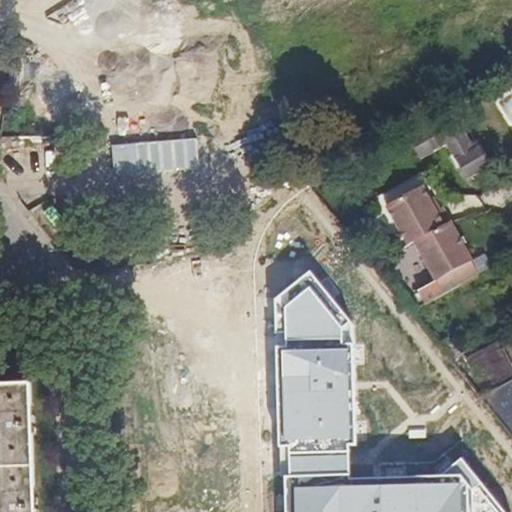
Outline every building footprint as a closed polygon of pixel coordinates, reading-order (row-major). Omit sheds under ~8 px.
[(467,180),(488,168),(469,136),(458,118),(441,128),(439,124),(408,142),(421,162),(447,147),(467,180)] [(413,245),(451,224),(443,209),(437,213),(423,189),(387,209),(409,247),(413,245)] [(481,275),(451,224),(413,245),(443,297),(481,275)] [(486,397),(511,382),(511,372),(496,344),(465,361),(486,397)] [(511,440),(511,382),(486,397),(479,401),(511,441),(511,440)] [(35,511),(32,386),(0,387),(0,511),(35,511)]
